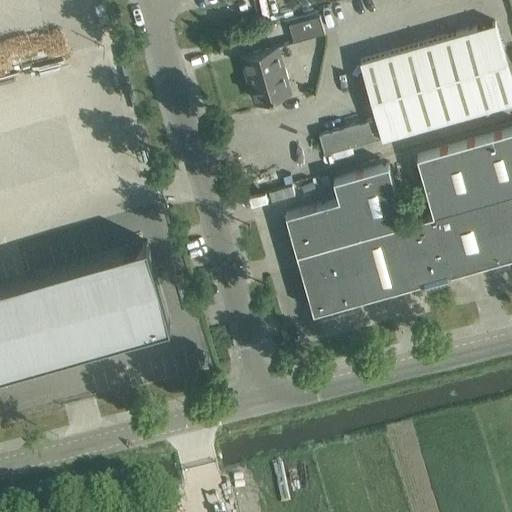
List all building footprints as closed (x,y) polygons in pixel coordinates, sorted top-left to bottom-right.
[(289,22),(294,40),(324,31),(319,13),(289,22)] [(377,116),(382,136),(411,128),(414,137),(460,124),(458,116),(470,112),(473,121),(511,109),(511,80),(495,21),(360,59),(377,116)] [(249,71),(257,100),(291,90),(284,66),(280,67),(274,47),(278,45),(278,44),(241,55),(246,72),(249,71)] [(382,136),(377,116),(319,133),(324,152),(382,136)] [(433,211),(430,213),(448,276),(449,276),(451,270),(511,253),(511,126),(417,154),(433,211)] [(425,282),(448,276),(430,213),(405,220),(388,162),(334,177),(339,196),(286,211),(314,309),(420,279),(425,282)] [(0,369),(170,321),(150,249),(147,241),(147,240),(83,258),(0,281),(0,369)] [(33,401),(18,403),(19,413),(62,406),(59,390),(51,391),(46,360),(34,362),(39,388),(31,389),(33,401)]
